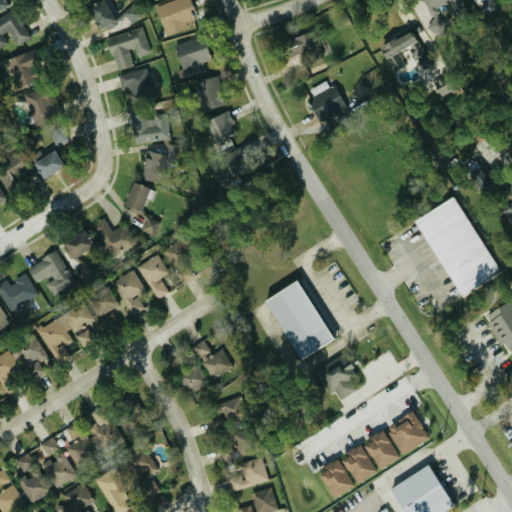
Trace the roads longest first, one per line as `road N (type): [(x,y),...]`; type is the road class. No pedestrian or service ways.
road 1 (residential): [(320,200),(511,499)]
road 2 (residential): [(0,429),(221,291)]
road 3 (residential): [(320,200),(258,95),(227,0)]
road 4 (residential): [(222,511),(185,412),(144,337)]
road 5 (residential): [(104,174),(108,145),(82,56),(46,0)]
road 6 (residential): [(0,244),(104,174)]
